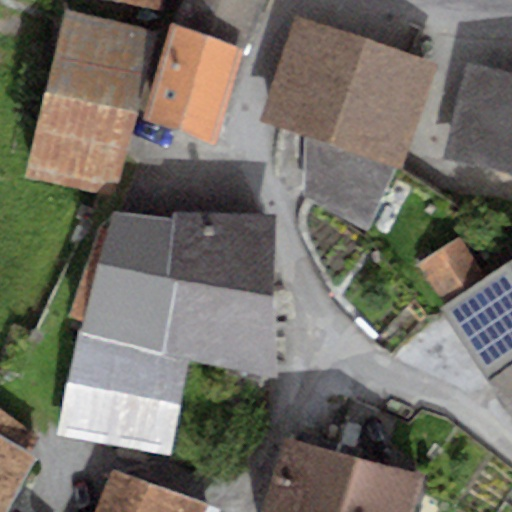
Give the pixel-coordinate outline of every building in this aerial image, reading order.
[(117,0),(157,8),(158,0),(117,0)] [(183,0),(176,22),(242,47),(246,48),(261,0),(183,0)] [(65,8),(24,176),(114,194),(135,113),(149,31),(65,8)] [(435,64),(297,18),(265,121),(302,135),(303,196),(363,228),(398,165),(435,64)] [(242,47),(176,22),(172,21),(142,114),(214,143),(242,47)] [(511,72),(469,62),(446,154),(511,171),(511,72)] [(172,218),(114,211),(99,265),(87,261),(69,315),(85,320),(82,332),(165,355),(172,218)] [(268,215),(172,211),(172,218),(165,355),(271,376),(268,215)] [(418,265),(488,375),(511,359),(511,258),(484,276),(460,238),(418,265)] [(78,335),(56,434),(118,445),(135,351),(78,335)] [(186,364),(135,351),(118,445),(170,454),(186,364)] [(511,359),(488,375),(511,413),(511,359)] [(0,511),(7,511),(34,457),(38,437),(0,407),(0,511)] [(335,511),(355,455),(282,435),(259,511),(335,511)] [(355,455),(335,511),(413,511),(425,477),(355,455)] [(113,474),(96,511),(205,511),(209,504),(113,474)]
